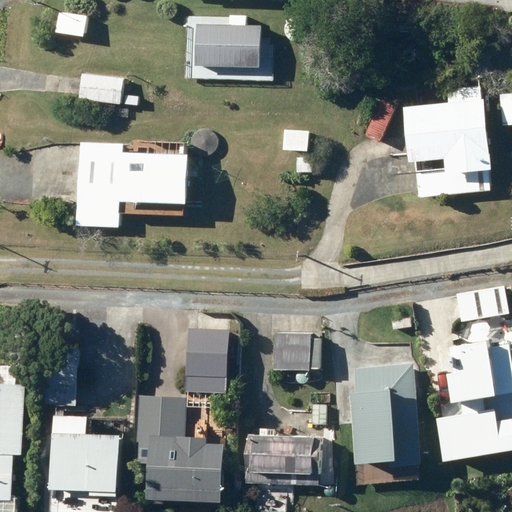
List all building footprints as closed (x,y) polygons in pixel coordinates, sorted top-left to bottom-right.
[(263,27),(247,27),(247,17),(231,17),(230,27),(199,25),(197,67),(261,70),(263,27)] [(396,33),(408,33),(408,23),(396,23),(396,33)] [(83,74),(80,102),(121,106),(124,78),(83,74)] [(451,101),(448,101),(448,105),(407,109),(410,135),(406,136),(408,157),(411,157),(412,166),(447,162),(448,170),(418,173),(420,199),(492,192),(490,173),(494,173),(487,101),(483,101),(481,85),(450,89),(451,101)] [(511,93),(500,95),(503,127),(511,126),(511,93)] [(140,96),(125,96),(125,105),(139,105),(140,96)] [(380,143),(396,107),(379,99),(363,135),(380,143)] [(222,144),(222,141),(222,138),(221,135),(220,132),(218,129),(216,126),(213,124),(210,123),(207,122),(204,122),(201,122),(198,123),(195,124),(192,126),(190,128),(188,131),(186,134),(185,137),(185,140),(185,143),(186,146),(187,149),(189,152),(191,154),(194,156),(197,158),(200,159),(203,159),(206,159),(209,158),(212,157),(215,155),(218,153),(219,150),(221,147),(222,144)] [(285,131),(285,152),(309,153),(310,132),(285,131)] [(81,143),(77,227),(120,229),(122,203),(189,206),(191,157),(123,154),(124,145),(81,143)] [(313,158),(297,158),(297,174),(313,173),(313,158)] [(247,217),(223,215),(222,235),(245,236),(247,217)] [(511,284),(470,291),(473,313),(511,307),(511,284)] [(412,319),(394,320),(394,330),(413,328),(412,319)] [(18,327),(18,339),(42,340),(42,327),(18,327)] [(190,332),(188,394),(228,395),(230,333),(190,332)] [(276,336),(277,372),(322,371),(321,340),(313,340),(313,336),(276,336)] [(511,341),(501,343),(500,337),(464,343),(465,352),(463,353),(464,361),(467,360),(468,368),(461,369),(465,397),(473,396),(476,412),(451,417),(457,453),(511,443),(511,420),(506,421),(503,408),(497,409),(494,392),(511,388),(511,341)] [(45,369),(43,406),(77,407),(78,370),(75,370),(75,365),(68,365),(68,357),(52,357),(52,369),(45,369)] [(420,405),(417,370),(377,374),(380,409),(420,405)] [(0,502),(15,503),(16,456),(24,457),(26,386),(0,385),(0,502)] [(186,444),(187,400),(137,398),(135,464),(150,465),(150,496),(147,496),(147,503),(224,505),(226,444),(186,444)] [(315,405),(314,425),(327,426),(327,405),(315,405)] [(89,436),(90,419),(56,418),(52,511),(120,511),(123,437),(89,436)] [(322,440),(250,436),(247,483),(320,487),(322,440)]
